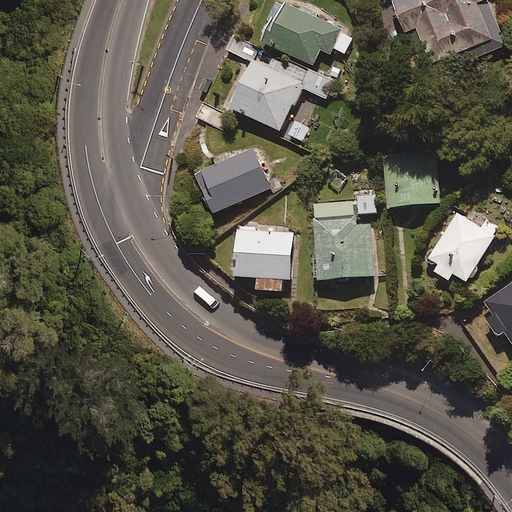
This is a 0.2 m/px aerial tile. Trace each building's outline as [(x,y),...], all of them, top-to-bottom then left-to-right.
[(445,77),(509,51),(490,5),(494,4),(491,0),(403,0),(405,5),(398,8),(425,73),(441,67),(445,77)] [(319,22),(323,13),(306,5),(302,15),(280,5),(262,45),(317,70),(324,54),(334,59),(345,34),(319,22)] [(344,90),(262,53),(235,114),(283,135),(303,90),(337,106),(344,90)] [(274,192),(255,152),(197,180),(216,220),(274,192)] [(439,156),(388,160),(392,214),(444,210),(439,156)] [(379,217),(378,201),(316,205),(321,286),(377,283),(374,227),(358,228),(358,218),(379,217)] [(485,231),(460,217),(432,264),(442,270),(438,276),(453,285),(457,278),(471,286),(503,232),(489,224),(485,231)] [(295,285),(296,237),(258,236),(258,229),(242,228),(240,284),(262,284),(261,297),(285,297),(286,285),(295,285)] [(511,289),(489,305),(499,319),(491,324),(502,342),(509,337),(511,341),(511,289)]
